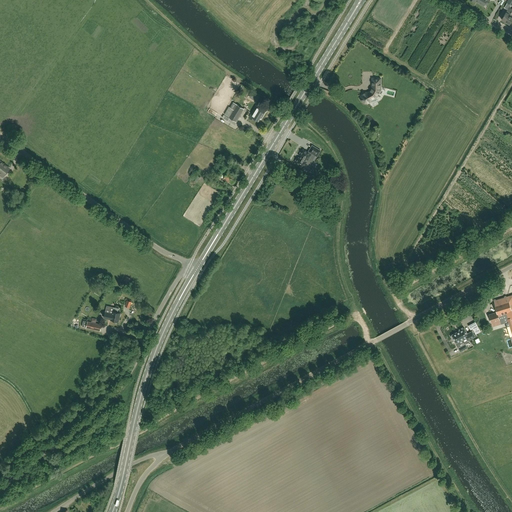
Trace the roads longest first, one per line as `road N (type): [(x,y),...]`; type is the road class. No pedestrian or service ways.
road 1 (track): [(370,342),(374,334),(342,256),(347,182),(335,149),(299,116),(229,74),(146,0)]
road 2 (track): [(370,342),(360,321),(345,317),(0,504)]
road 3 (unclassified): [(164,455),(511,266)]
road 4 (unclassified): [(0,494),(124,386),(188,262)]
road 5 (primary): [(197,268),(340,34)]
road 6 (primary): [(112,511),(146,375),(197,268)]
road 7 (unknown): [(511,81),(398,279),(395,289),(403,292)]
road 8 (residential): [(188,262),(0,135)]
road 9 (track): [(406,323),(511,500)]
road 10 (track): [(370,342),(473,511)]
road 11 (unclassified): [(53,511),(114,473),(164,455)]
road 12 (track): [(511,230),(403,292)]
